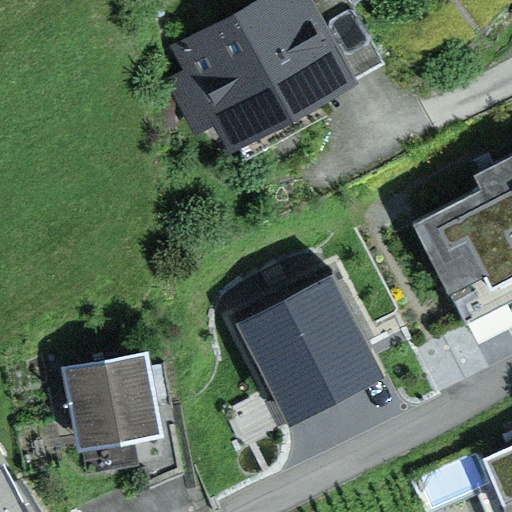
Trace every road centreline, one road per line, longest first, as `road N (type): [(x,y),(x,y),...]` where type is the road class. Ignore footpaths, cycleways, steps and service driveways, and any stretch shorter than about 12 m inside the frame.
road 1 (residential): [(511,375),(249,511)]
road 2 (residential): [(511,65),(333,159)]
